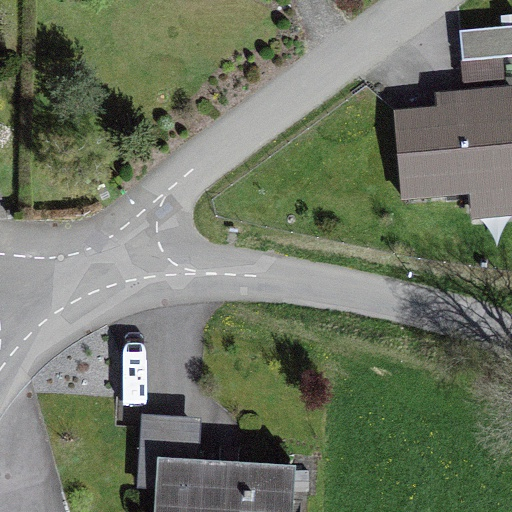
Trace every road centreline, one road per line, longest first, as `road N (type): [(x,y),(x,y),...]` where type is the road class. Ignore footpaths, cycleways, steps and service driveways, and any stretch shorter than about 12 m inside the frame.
road 1 (residential): [(63,277),(441,0)]
road 2 (residential): [(63,277),(233,279),(511,337)]
